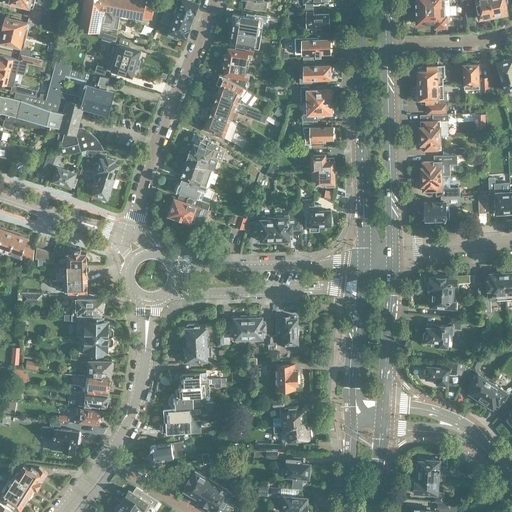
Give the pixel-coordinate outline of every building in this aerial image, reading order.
[(27,7),(24,15),(49,21),(50,15),(42,13),(43,9),(33,7),(35,0),(9,0),(9,2),(15,4),(14,5),(22,7),(22,6),(27,7)] [(84,0),(79,27),(100,31),(101,26),(118,29),(121,13),(152,19),(155,0),(84,0)] [(170,3),(166,10),(172,12),(172,13),(191,19),(194,12),(195,12),(199,3),(191,0),(190,0),(180,0),(179,4),(173,2),(172,4),(170,3)] [(245,0),(246,7),(266,11),(268,1),(263,0),(245,0)] [(319,4),(319,0),(328,0),(303,0),(303,1),(305,1),(305,8),(313,8),(314,8),(314,4),(319,4)] [(493,16),(490,0),(476,0),(477,2),(476,2),(478,12),(479,12),(480,18),(493,16)] [(490,0),(493,16),(507,13),(506,7),(507,7),(505,0),(490,0)] [(449,4),(416,6),(416,22),(435,21),(435,26),(447,25),(447,21),(450,20),(450,15),(456,15),(456,5),(449,5),(449,4)] [(472,4),(465,5),(468,25),(475,24),(472,4)] [(313,11),(313,8),(305,8),(302,8),(302,12),(306,12),(306,26),(307,26),(307,29),(316,29),(321,29),(321,26),(329,25),(328,13),(313,14),(313,11)] [(234,14),(232,29),(261,34),(263,19),(267,19),(267,15),(241,11),(240,15),(234,14)] [(191,19),(172,13),(169,20),(173,21),(168,35),(177,38),(179,34),(186,37),(189,28),(188,27),(191,19)] [(6,16),(3,29),(27,35),(30,22),(39,25),(40,19),(29,16),(28,22),(18,19),(19,17),(12,16),(11,17),(6,16)] [(27,35),(3,29),(0,39),(0,41),(5,43),(4,45),(11,47),(12,45),(21,47),(23,48),(27,35)] [(261,34),(232,29),(229,44),(235,45),(235,44),(258,48),(261,34)] [(117,36),(104,32),(102,38),(115,43),(117,36)] [(318,36),(294,37),(295,53),(302,53),(302,54),(315,54),(315,55),(321,55),(321,52),(330,52),(329,38),(318,38),(318,36)] [(152,40),(150,46),(156,48),(159,42),(152,40)] [(117,43),(112,56),(139,64),(140,60),(138,56),(140,50),(117,43)] [(282,46),(277,46),(276,56),(286,57),(286,52),(281,52),(282,46)] [(20,53),(21,53),(31,56),(32,50),(23,48),(21,47),(20,53)] [(224,58),(224,59),(246,64),(247,57),(252,58),(253,50),(245,49),(245,50),(228,47),(228,52),(225,51),(225,52),(223,53),(222,56),(224,58)] [(0,54),(0,68),(16,72),(25,74),(27,62),(42,66),(44,59),(31,56),(21,53),(19,59),(0,54)] [(139,64),(112,56),(109,68),(132,75),(134,70),(137,68),(139,64)] [(506,89),(511,87),(511,57),(498,62),(506,89)] [(246,64),(224,59),(224,61),(221,62),(221,65),(223,66),(223,67),(225,68),(224,73),(228,73),(228,75),(232,76),(231,80),(243,87),(247,89),(247,88),(245,85),(246,85),(246,84),(246,83),(245,82),(248,81),(249,71),(244,70),(246,64)] [(78,66),(54,61),(46,100),(36,97),(16,92),(15,98),(0,94),(0,112),(7,114),(6,120),(15,122),(15,123),(49,130),(50,125),(60,128),(59,129),(65,130),(59,153),(64,153),(73,153),(82,151),(88,149),(100,150),(104,151),(102,146),(99,141),(97,138),(95,136),(92,134),(89,131),(87,130),(83,128),(78,127),(79,123),(77,122),(82,105),(107,112),(113,91),(106,90),(109,77),(77,69),(78,66)] [(304,64),(304,74),(303,74),(301,74),(300,75),(300,76),(299,78),(299,82),(311,82),(311,78),(331,77),(330,63),(304,64)] [(97,64),(95,71),(105,74),(107,67),(97,64)] [(463,64),(464,89),(479,88),(479,91),(482,91),(488,91),(488,77),(482,78),(482,80),(479,80),(478,64),(463,64)] [(418,66),(419,85),(443,84),(443,77),(445,77),(444,69),(444,65),(437,65),(418,66)] [(275,68),(265,67),(264,72),(268,72),(268,75),(274,75),(275,68)] [(16,72),(0,68),(0,82),(13,85),(16,72)] [(220,85),(219,89),(237,100),(237,101),(247,104),(255,93),(247,89),(243,87),(231,80),(219,74),(216,83),(220,85)] [(443,84),(419,85),(419,100),(421,100),(421,103),(427,103),(428,113),(446,112),(445,98),(443,98),(443,84)] [(37,90),(17,85),(16,92),(36,97),(37,90)] [(301,102),(307,101),(331,101),(331,88),(321,88),(321,85),(316,85),(316,89),(309,89),(309,86),(301,86),(301,102)] [(274,87),(266,86),(264,99),(272,103),(274,87)] [(219,89),(212,107),(213,107),(231,118),(236,119),(239,111),(234,110),(234,107),(239,109),(238,110),(245,113),(244,115),(261,121),(261,120),(265,122),(268,114),(264,112),(256,108),(247,104),(237,101),(237,100),(219,89)] [(304,114),(301,115),(302,121),(312,121),(317,120),(317,117),(323,117),(323,113),(332,113),(331,101),(307,101),(307,114),(304,114)] [(212,107),(208,105),(205,114),(209,115),(206,126),(224,136),(226,131),(230,132),(228,138),(234,141),(243,148),(248,140),(237,133),(235,132),(239,121),(231,118),(213,107),(212,107)] [(287,111),(283,109),(279,116),(283,119),(285,118),(287,111)] [(420,120),(420,126),(421,135),(440,134),(440,121),(449,120),(449,113),(420,114),(420,120)] [(15,122),(6,120),(5,119),(3,126),(0,125),(0,124),(0,138),(1,139),(4,127),(13,129),(15,123),(15,122)] [(312,127),(312,121),(302,121),(302,127),(305,127),(305,143),(324,142),(324,139),(333,139),(332,126),(312,127)] [(195,141),(192,149),(214,157),(222,160),(224,153),(225,153),(227,149),(215,142),(202,135),(198,133),(198,134),(194,133),(192,139),(196,141),(196,142),(195,141)] [(440,134),(421,135),(421,149),(441,149),(440,134)] [(309,153),(309,147),(296,148),(296,152),(298,152),(298,154),(303,154),(304,161),(305,162),(311,162),(311,170),(313,170),(334,169),(333,157),(325,157),(325,154),(311,155),(311,153),(309,153)] [(88,149),(82,151),(82,155),(98,156),(97,162),(96,162),(93,170),(114,177),(119,164),(114,163),(115,160),(107,157),(107,158),(102,156),(101,157),(99,156),(100,150),(88,149)] [(189,160),(186,159),(210,168),(212,164),(214,157),(192,149),(190,150),(188,154),(189,157),(190,157),(189,160)] [(56,155),(49,152),(42,172),(49,175),(52,164),(53,165),(56,155)] [(58,156),(56,155),(53,165),(58,166),(53,179),(74,187),(77,178),(73,177),(75,172),(63,168),(65,163),(61,162),(64,153),(59,153),(58,156)] [(185,175),(184,178),(204,185),(210,168),(186,159),(185,161),(183,165),(184,168),(182,174),(185,175)] [(441,161),(422,161),(422,167),(421,167),(422,175),(442,175),(441,161)] [(246,162),(243,170),(251,174),(256,177),(258,170),(246,162)] [(87,169),(85,177),(90,179),(93,171),(87,169)] [(334,185),(334,169),(313,170),(313,176),(316,175),(316,183),(325,183),(325,186),(334,185)] [(114,177),(97,171),(93,185),(96,186),(93,193),(102,196),(102,198),(106,199),(109,198),(110,195),(109,192),(114,177)] [(260,171),(255,186),(260,188),(265,174),(260,171)] [(442,175),(422,175),(422,185),(423,185),(423,190),(442,189),(442,175)] [(175,190),(176,190),(192,196),(201,199),(204,191),(212,194),(214,189),(206,186),(204,185),(184,178),(182,177),(180,182),(179,182),(176,183),(175,187),(176,189),(175,190)] [(495,194),(495,197),(493,198),(494,207),(497,207),(497,212),(503,212),(505,213),(507,214),(509,213),(510,211),(511,211),(510,188),(503,189),(503,182),(494,183),(494,177),(489,177),(489,194),(495,194)] [(446,187),(446,195),(460,195),(460,187),(446,187)] [(488,194),(478,194),(479,213),(489,213),(488,194)] [(441,201),(425,202),(425,211),(423,211),(423,220),(450,219),(449,210),(446,210),(446,205),(461,205),(460,195),(446,195),(441,196),(441,201)] [(169,213),(176,215),(203,225),(207,216),(209,209),(208,209),(211,203),(203,200),(201,199),(192,196),(190,202),(185,200),(183,196),(180,198),(175,196),(172,203),(171,203),(168,204),(167,208),(168,211),(169,212),(169,213)] [(303,199),(303,205),(307,205),(307,217),(309,217),(310,231),(319,230),(319,226),(320,226),(320,225),(330,224),(330,209),(318,210),(318,204),(314,204),(314,199),(303,199)] [(274,215),(274,217),(275,242),(283,241),(283,240),(289,239),(289,234),(292,234),(292,229),(300,229),(299,208),(293,208),(293,211),(288,212),(288,216),(284,216),(284,214),(274,215)] [(239,216),(232,213),(229,222),(236,224),(239,216)] [(241,216),(237,226),(243,228),(244,226),(248,228),(249,224),(245,223),(247,218),(241,216)] [(248,228),(246,232),(250,232),(258,232),(258,236),(261,236),(261,240),(267,240),(267,242),(275,242),(274,217),(264,217),(264,219),(257,219),(257,221),(249,221),(249,223),(249,224),(248,228)] [(5,228),(0,241),(0,249),(9,252),(17,232),(5,228)] [(17,232),(9,252),(33,261),(34,249),(25,246),(28,238),(23,236),(23,234),(17,232)] [(67,258),(67,265),(87,264),(86,262),(89,260),(90,259),(90,257),(89,257),(89,256),(88,256),(86,255),(86,253),(81,253),(81,249),(72,250),(73,253),(64,253),(64,258),(67,258)] [(87,280),(87,273),(90,270),(89,266),(87,264),(67,265),(63,265),(63,267),(60,267),(60,272),(57,273),(57,280),(66,280),(66,281),(87,280)] [(511,271),(503,272),(505,300),(511,299),(511,271)] [(481,297),(482,308),(482,317),(487,316),(488,316),(489,316),(489,315),(490,315),(490,314),(491,314),(491,313),(491,312),(491,311),(491,310),(490,299),(496,299),(497,300),(505,300),(503,272),(489,273),(490,279),(487,279),(488,295),(487,297),(481,297)] [(427,290),(429,290),(453,292),(455,292),(458,293),(459,283),(470,282),(470,274),(447,275),(444,275),(444,274),(439,273),(439,274),(435,274),(435,276),(430,275),(430,281),(427,281),(427,290)] [(66,281),(66,280),(57,280),(52,280),(52,285),(62,286),(65,285),(65,292),(87,292),(87,291),(90,289),(90,285),(87,283),(87,280),(66,281)] [(453,292),(429,290),(428,299),(431,299),(431,305),(436,305),(436,307),(438,307),(438,308),(443,308),(443,307),(446,307),(446,306),(449,307),(449,316),(460,317),(460,311),(456,310),(456,301),(454,301),(455,292),(453,292)] [(23,291),(18,291),(18,302),(42,303),(42,293),(23,291)] [(73,311),(73,315),(80,315),(102,315),(102,310),(103,310),(103,308),(104,307),(105,302),(103,301),(103,299),(77,298),(77,300),(73,300),(71,301),(72,307),(73,308),(73,311)] [(256,314),(248,315),(249,339),(258,339),(258,337),(263,337),(263,334),(264,334),(264,335),(267,335),(268,345),(274,345),(274,334),(266,334),(266,331),(265,320),(262,320),(262,316),(256,316),(256,314)] [(224,334),(223,334),(224,344),(230,344),(229,333),(232,332),(232,335),(235,334),(235,338),(240,337),(240,340),(249,339),(248,315),(240,315),(240,317),(234,317),(235,321),(223,322),(223,333),(224,333),(224,334)] [(277,323),(277,334),(277,343),(298,343),(297,315),(283,315),(283,323),(277,323)] [(460,317),(449,316),(448,324),(431,323),(431,327),(427,326),(426,331),(424,331),(423,332),(423,337),(424,339),(426,339),(426,340),(438,341),(438,345),(448,346),(449,333),(453,333),(454,327),(460,328),(461,324),(461,323),(468,324),(468,318),(460,317)] [(86,320),(85,336),(111,337),(114,335),(114,330),(112,328),(109,328),(109,321),(104,321),(104,318),(91,317),(91,320),(86,320)] [(187,337),(187,346),(206,346),(206,323),(193,324),(193,322),(189,323),(187,324),(187,329),(184,332),(184,335),(187,337)] [(111,337),(85,336),(85,352),(90,352),(90,355),(103,356),(103,353),(108,353),(108,345),(112,345),(114,344),(114,339),(111,337)] [(206,346),(187,346),(185,347),(185,348),(183,350),(183,353),(185,355),(185,360),(191,360),(191,363),(205,363),(205,360),(207,360),(207,354),(209,354),(209,346),(206,346)] [(471,365),(470,367),(478,370),(482,361),(475,357),(471,365)] [(39,361),(27,360),(26,368),(38,370),(39,361)] [(89,369),(88,375),(109,378),(109,376),(110,376),(111,372),(112,372),(112,360),(89,360),(89,362),(86,362),(84,363),(84,368),(85,369),(89,369)] [(469,370),(470,367),(471,365),(466,363),(442,361),(441,367),(428,365),(427,377),(438,378),(437,383),(447,384),(448,374),(460,375),(463,368),(469,370)] [(294,363),(276,364),(277,389),(295,388),(295,383),(298,383),(298,382),(300,382),(300,375),(298,375),(297,370),(294,370),(294,363)] [(473,397),(480,401),(492,381),(476,371),(472,377),(474,379),(470,385),(472,387),(469,392),(474,395),(473,397)] [(27,373),(14,372),(14,382),(26,382),(27,373)] [(182,385),(205,384),(209,383),(209,378),(207,378),(207,372),(182,373),(179,376),(179,379),(181,382),(182,382),(182,385)] [(69,389),(79,391),(80,391),(95,393),(95,390),(109,392),(110,378),(109,378),(88,375),(87,375),(86,387),(79,387),(79,386),(69,384),(69,389)] [(492,381),(480,401),(487,406),(489,404),(493,407),(496,402),(498,404),(502,397),(504,399),(509,392),(492,381)] [(177,387),(177,395),(205,394),(205,384),(182,385),(180,385),(180,387),(177,387)] [(22,388),(10,386),(8,396),(21,398),(22,388)] [(80,391),(79,407),(91,408),(92,404),(108,406),(108,405),(110,403),(110,399),(109,398),(109,394),(95,393),(80,391)] [(175,407),(176,407),(201,406),(202,406),(204,405),(205,407),(213,406),(213,402),(207,402),(201,401),(199,402),(199,394),(173,396),(172,399),(172,402),(174,405),(175,405),(175,407)] [(284,399),(272,399),(273,407),(280,407),(281,425),(284,425),(307,423),(306,414),(304,414),(304,409),(298,410),(297,406),(284,407),(284,405),(284,399)] [(5,400),(3,412),(15,414),(17,402),(5,400)] [(91,408),(79,407),(76,407),(74,420),(100,423),(100,417),(103,415),(104,413),(103,411),(101,410),(91,408)] [(166,412),(166,420),(194,419),(196,419),(196,412),(199,412),(199,408),(168,410),(168,412),(166,412)] [(194,419),(166,420),(165,421),(163,423),(163,427),(165,429),(166,429),(166,432),(197,430),(197,425),(194,425),(194,419)] [(281,425),(273,426),(273,429),(274,430),(284,429),(284,431),(288,431),(289,439),(309,438),(308,427),(307,427),(307,423),(284,425),(281,425)] [(54,428),(52,446),(52,449),(75,452),(76,444),(78,444),(80,431),(54,428)] [(178,433),(173,433),(174,441),(151,445),(151,450),(150,450),(149,452),(150,457),(152,460),(180,455),(186,454),(183,440),(179,440),(178,433)] [(281,457),(281,466),(286,466),(285,475),(288,475),(289,477),(294,477),(293,488),(302,488),(302,481),(306,482),(307,477),(308,477),(309,475),(310,474),(310,470),(309,469),(309,463),(302,463),(303,458),(281,457)] [(416,475),(415,478),(438,480),(445,480),(445,474),(441,474),(441,470),(443,470),(445,469),(445,467),(443,466),(439,465),(440,459),(421,458),(420,460),(418,460),(417,475),(416,475)] [(18,468),(13,475),(34,487),(37,489),(48,471),(39,466),(37,469),(31,465),(30,468),(24,464),(20,470),(18,468)] [(193,495),(196,497),(208,477),(195,470),(192,476),(191,475),(185,484),(186,485),(182,492),(191,497),(193,495)] [(11,473),(4,484),(27,498),(34,487),(13,475),(11,473)] [(168,476),(165,481),(170,484),(173,479),(168,476)] [(208,506),(209,505),(221,485),(208,477),(196,497),(200,499),(199,501),(208,506)] [(438,480),(415,478),(415,491),(421,492),(421,493),(429,494),(429,493),(433,493),(432,500),(436,501),(443,501),(444,491),(437,491),(438,480)] [(27,498),(4,484),(0,490),(0,496),(20,509),(27,498)] [(281,486),(258,484),(257,495),(269,496),(280,499),(279,501),(283,501),(283,510),(291,510),(291,511),(305,511),(306,511),(307,496),(280,494),(281,486)] [(221,511),(233,492),(221,485),(209,505),(212,507),(211,509),(216,511),(221,511)] [(129,489),(125,497),(124,499),(143,511),(146,511),(151,505),(154,507),(159,500),(136,487),(133,492),(129,489)] [(116,511),(114,511),(143,511),(124,499),(120,505),(118,504),(114,510),(116,511)] [(463,511),(464,503),(460,503),(459,503),(451,503),(451,502),(443,501),(436,501),(435,510),(416,509),(415,511),(463,511)] [(0,511),(12,511),(12,510),(0,502),(0,511)]
